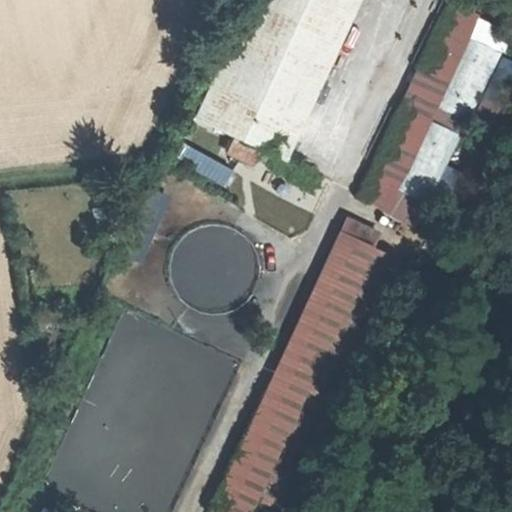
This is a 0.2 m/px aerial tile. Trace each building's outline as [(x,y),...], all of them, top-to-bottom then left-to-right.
[(372,0),(256,0),(205,107),(299,152),(372,0)] [(473,128),(511,33),(511,23),(455,0),(446,0),(365,198),(426,223),(466,125),(473,128)] [(187,139),(178,158),(230,184),(239,165),(187,139)] [(257,165),(263,155),(240,140),(234,150),(257,165)] [(296,511),(419,251),(347,218),(215,499),(243,511),(296,511)] [(511,511),(511,311),(432,511),(511,511)]
